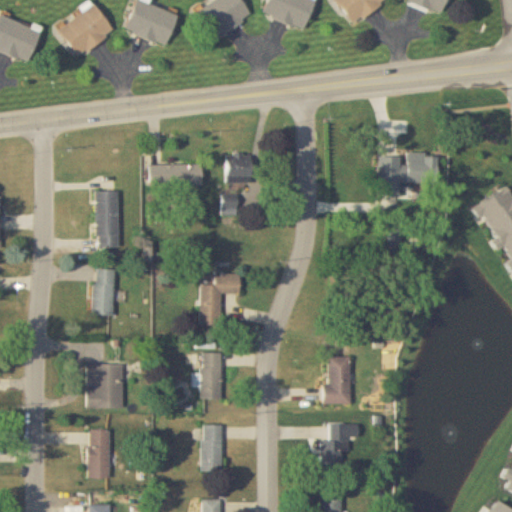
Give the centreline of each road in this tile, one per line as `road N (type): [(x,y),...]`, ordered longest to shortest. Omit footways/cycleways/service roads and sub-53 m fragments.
road 1 (tertiary): [(511,62),(0,125)]
road 2 (residential): [(267,511),(270,344),(306,239),(303,88)]
road 3 (residential): [(34,511),(43,120)]
